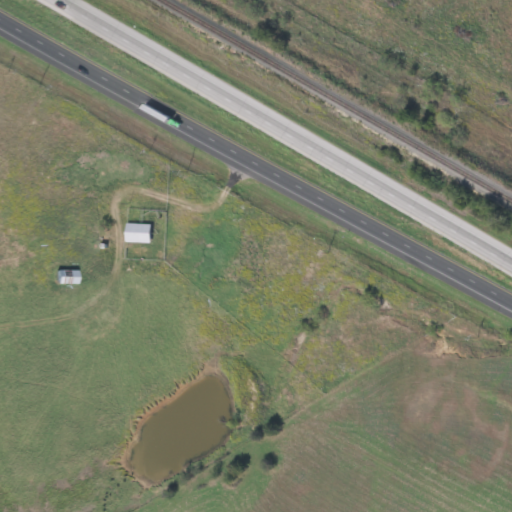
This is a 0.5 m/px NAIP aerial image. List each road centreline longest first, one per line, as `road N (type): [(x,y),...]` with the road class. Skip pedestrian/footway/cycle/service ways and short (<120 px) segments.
road 1 (trunk): [(0,19),(511,303)]
road 2 (trunk): [(511,266),(54,0)]
